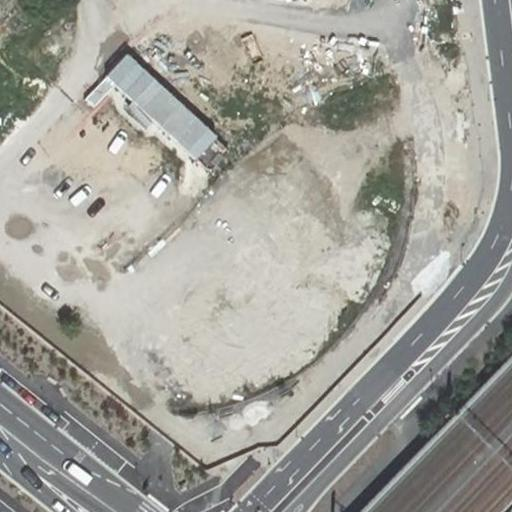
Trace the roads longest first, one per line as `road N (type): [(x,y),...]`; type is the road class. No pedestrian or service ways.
road 1 (secondary): [(511,204),(486,259),(452,301),(249,511)]
road 2 (secondary): [(296,511),(511,278)]
road 3 (secondary): [(136,511),(0,403)]
road 4 (secondary): [(0,442),(102,511)]
